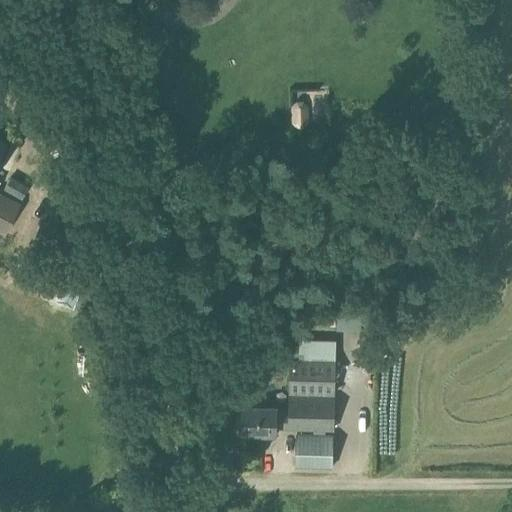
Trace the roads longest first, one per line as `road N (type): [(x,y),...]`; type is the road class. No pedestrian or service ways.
road 1 (track): [(184,511),(74,0)]
road 2 (unknown): [(176,476),(511,479)]
